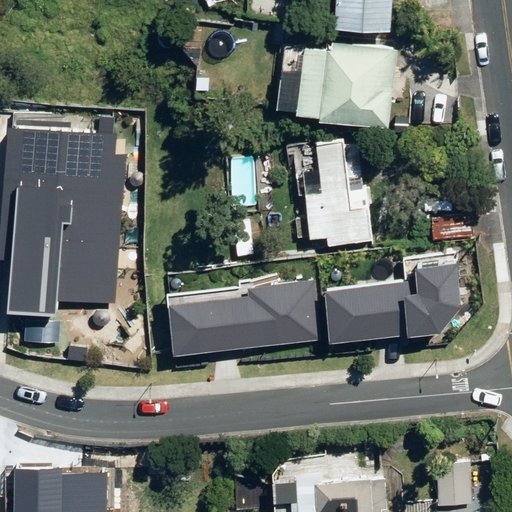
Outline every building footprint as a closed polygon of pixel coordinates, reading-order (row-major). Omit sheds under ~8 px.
[(335,0),(334,26),(390,30),(392,0),(335,0)] [(317,122),(387,130),(396,53),(328,45),(327,54),(303,52),(295,115),(317,118),(317,122)] [(128,137),(8,128),(0,231),(0,259),(12,261),(7,314),(50,317),(51,303),(57,304),(115,308),(128,137)] [(325,230),(326,239),(371,236),(366,182),(360,183),(356,142),(344,143),(343,135),(316,137),(320,187),(305,189),(307,215),(296,216),(297,232),(325,230)] [(327,290),(331,345),(440,337),(462,308),(459,265),(412,269),(413,283),(327,290)] [(169,307),(175,356),(322,339),(315,281),(250,289),(251,298),(169,307)] [(436,460),(438,502),(471,501),(470,459),(436,460)] [(295,470),(297,511),(390,511),(391,511),(390,511),(372,511),(370,474),(321,477),(321,468),(295,470)] [(106,511),(106,471),(16,472),(16,511),(106,511)]
